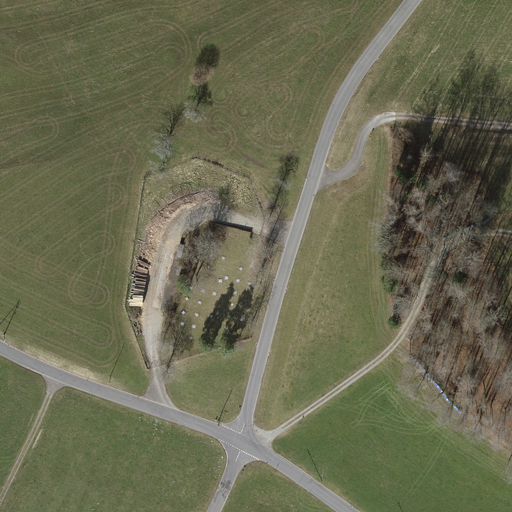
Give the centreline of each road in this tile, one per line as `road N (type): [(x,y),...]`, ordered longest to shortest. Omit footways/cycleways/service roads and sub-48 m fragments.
road 1 (unclassified): [(415,0),(336,112),(278,292),(244,442)]
road 2 (track): [(244,442),(276,433),(380,358),(411,325),(433,265),(451,243),(511,237)]
road 3 (unclassified): [(0,347),(58,378),(244,442)]
road 4 (track): [(314,176),(349,170),(379,122),(511,128)]
road 5 (track): [(58,378),(0,500)]
road 6 (unclassified): [(244,442),(346,511)]
